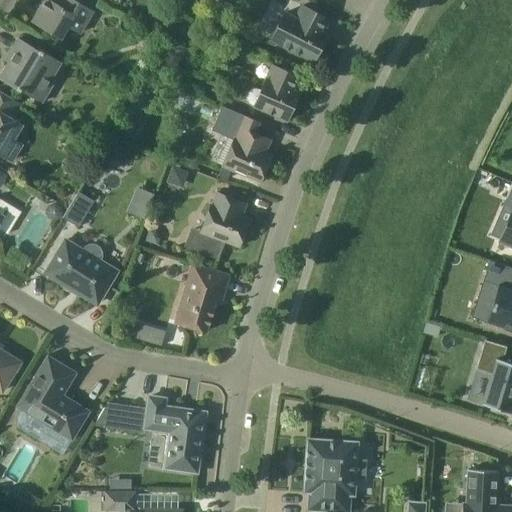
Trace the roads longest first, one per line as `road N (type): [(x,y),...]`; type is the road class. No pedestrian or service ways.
road 1 (unclassified): [(244,363),(307,158),(385,0)]
road 2 (residential): [(511,441),(244,363)]
road 3 (residential): [(0,287),(99,346),(241,376)]
road 4 (unclassified): [(226,511),(241,376)]
